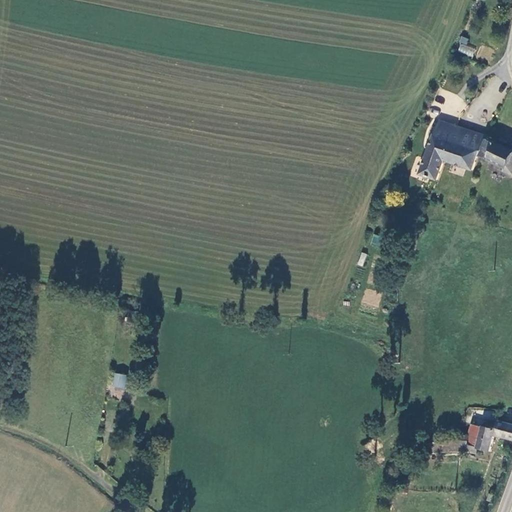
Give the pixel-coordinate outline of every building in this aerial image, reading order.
[(459,44),(458,53),(474,56),(475,47),(459,44)] [(445,161),(474,171),(481,155),(487,138),(487,137),(442,121),(422,174),(438,181),(445,161)] [(511,175),(511,149),(487,138),(481,155),(507,166),(505,172),(511,175)] [(361,252),(357,265),(363,267),(367,254),(361,252)] [(119,375),(117,385),(127,387),(129,377),(119,375)] [(496,435),(511,438),(511,424),(499,421),(499,423),(492,422),(492,426),(473,423),(471,434),(458,440),(458,452),(466,451),(479,453),(480,448),(493,450),(496,435)] [(425,456),(458,452),(458,440),(425,444),(425,456)]
